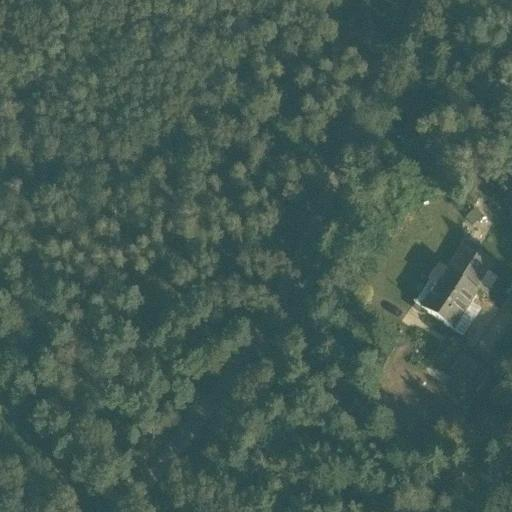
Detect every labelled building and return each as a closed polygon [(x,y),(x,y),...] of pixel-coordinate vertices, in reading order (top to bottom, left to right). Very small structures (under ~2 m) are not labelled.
[(464,248),(447,274),(474,292),(491,267),(464,248)] [(478,295),(474,292),(447,274),(441,270),(416,306),(454,332),(462,338),(470,327),(467,323),(475,310),(470,307),(478,295)] [(511,366),(511,341),(502,361),(511,366)] [(442,367),(452,374),(457,367),(464,356),(454,349),(450,356),(442,367)] [(457,367),(473,378),(481,368),(464,356),(457,367)] [(467,387),(478,395),(491,375),(481,368),(473,378),(467,387)]
